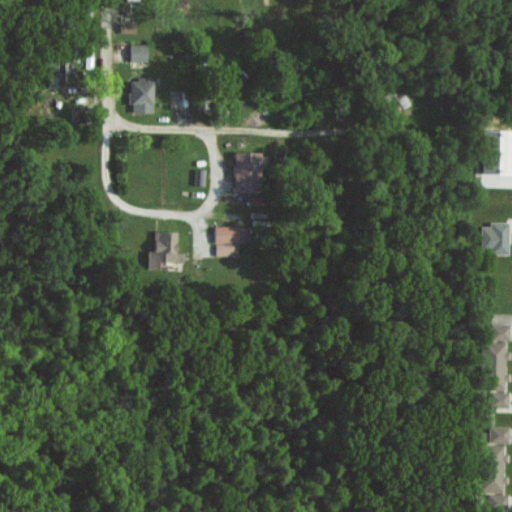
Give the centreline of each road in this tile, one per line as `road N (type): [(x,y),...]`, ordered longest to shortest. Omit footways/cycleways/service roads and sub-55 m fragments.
road 1 (residential): [(108,124),(335,130)]
road 2 (residential): [(108,187),(108,0)]
